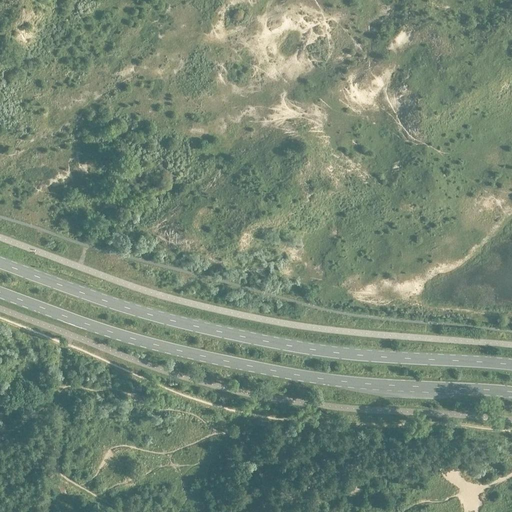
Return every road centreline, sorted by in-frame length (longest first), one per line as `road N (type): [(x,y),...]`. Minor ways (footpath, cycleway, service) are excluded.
road 1 (primary): [(511,366),(380,359),(248,338),(142,313),(0,263)]
road 2 (primary): [(0,293),(132,340),(271,372),(511,395)]
road 3 (unknown): [(263,511),(260,472),(245,445),(193,416),(151,410),(119,391),(74,387),(38,386),(0,402)]
